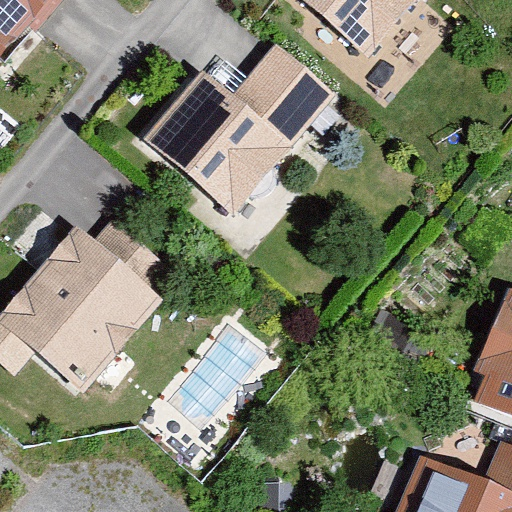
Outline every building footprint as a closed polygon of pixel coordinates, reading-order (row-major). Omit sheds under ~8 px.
[(0,0),(0,60),(51,0),(0,0)] [(288,0),(360,61),(411,0),(288,0)] [(324,100),(269,53),(224,105),(194,80),(140,143),(225,216),(324,100)] [(69,233),(0,315),(0,327),(79,393),(173,279),(109,227),(90,250),(69,233)] [(511,304),(501,300),(470,375),(487,382),(476,409),(511,424),(511,304)] [(416,466),(396,511),(511,511),(511,453),(494,446),(475,491),(416,466)]
